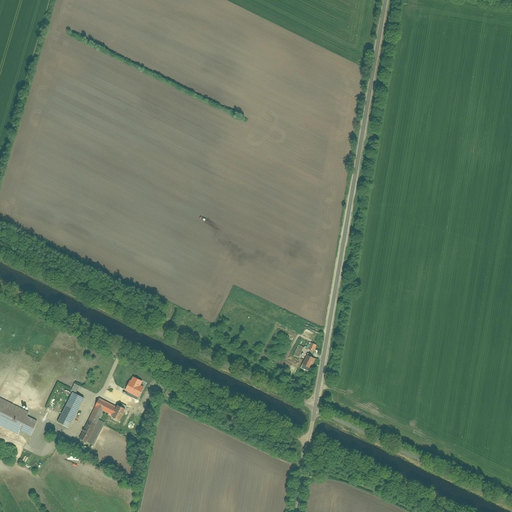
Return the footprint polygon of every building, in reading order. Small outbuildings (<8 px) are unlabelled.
[(305,349),(313,353),(316,346),(308,342),(305,349)] [(315,359),(307,355),(302,365),(310,369),(315,359)] [(61,415),(73,421),(83,399),(72,393),(61,415)] [(39,417),(0,398),(0,426),(28,440),(39,417)] [(99,400),(79,439),(94,446),(105,424),(99,421),(102,414),(119,422),(125,409),(117,405),(115,408),(99,400)] [(20,459),(18,465),(29,468),(31,461),(20,459)]
